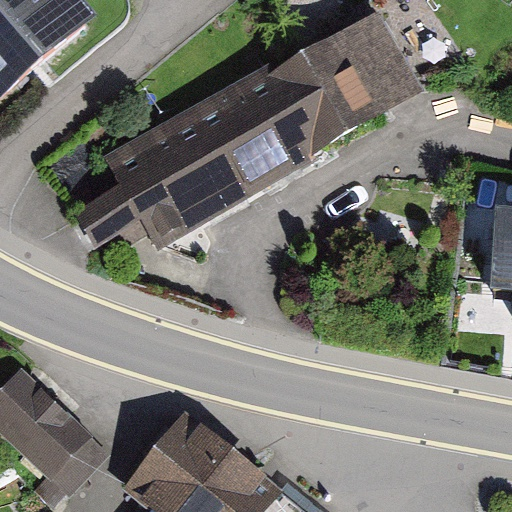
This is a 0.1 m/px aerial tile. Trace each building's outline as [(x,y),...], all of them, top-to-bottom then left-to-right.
[(0,0),(0,103),(89,32),(62,0),(0,0)] [(440,114),(386,18),(110,171),(127,201),(105,214),(108,219),(132,262),(155,248),(165,266),(440,114)] [(479,318),(500,318),(499,356),(511,356),(511,240),(481,240),(479,318)] [(32,379),(0,410),(0,434),(61,496),(105,452),(32,379)] [(306,511),(196,418),(130,495),(149,511),(306,511)]
